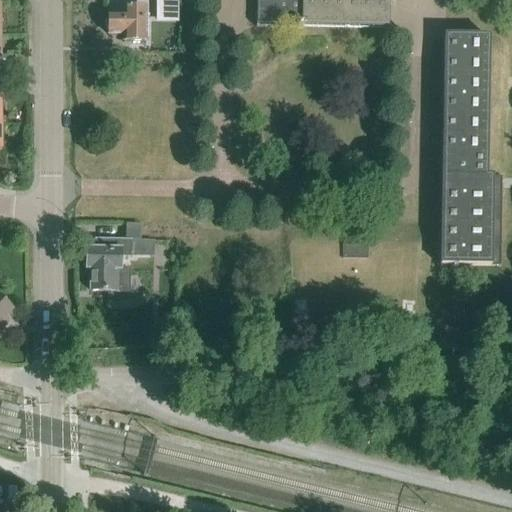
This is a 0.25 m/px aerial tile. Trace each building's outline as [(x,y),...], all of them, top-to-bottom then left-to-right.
[(256,0),(256,28),(298,29),(302,29),(303,26),(387,28),(387,30),(389,30),(389,0),(256,0)] [(123,36),(123,42),(146,42),(146,10),(123,10),(123,15),(109,15),(109,36),(123,36)] [(501,267),(502,177),(487,177),(489,38),(472,38),(472,32),(458,32),(458,38),(444,37),(440,266),(501,267)] [(88,251),(87,270),(91,270),(91,292),(129,293),(130,271),(120,270),(120,259),(130,259),(131,241),(140,242),(141,226),(121,225),(120,241),(100,241),(99,251),(88,251)] [(368,260),(368,246),(343,246),(342,260),(368,260)] [(5,319),(12,311),(0,299),(0,333),(6,328),(4,326),(8,321),(5,319)]
